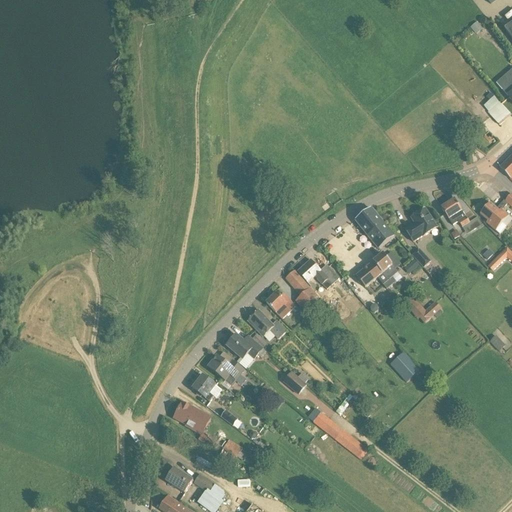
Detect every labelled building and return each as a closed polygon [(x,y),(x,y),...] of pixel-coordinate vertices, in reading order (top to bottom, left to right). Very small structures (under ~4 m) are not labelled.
[(475,34),(481,28),(477,23),(471,28),(475,34)] [(511,82),(502,91),(511,101),(511,82)] [(511,115),(505,108),(500,103),(488,113),(499,126),(511,115)] [(507,204),(511,208),(511,195),(505,202),(504,201),(497,210),(490,204),(480,215),(488,222),(486,225),(495,233),(496,231),(500,235),(506,228),(502,225),(509,217),(502,210),(507,204)] [(469,229),(471,233),(482,226),(478,218),(469,223),(455,200),(442,209),(453,227),(460,223),(465,232),(469,229)] [(379,251),(387,245),(395,238),(371,210),(355,222),(379,251)] [(438,230),(431,219),(426,210),(411,219),(415,225),(406,231),(414,244),(423,238),(424,239),(438,230)] [(511,252),(508,249),(488,268),(493,273),(507,259),(511,263),(511,252)] [(432,264),(421,250),(413,257),(424,270),(432,264)] [(494,255),(489,251),(483,256),(488,261),(494,255)] [(399,274),(390,263),(384,256),(356,278),(366,290),(379,280),(387,290),(396,283),(393,279),(399,274)] [(340,280),(336,275),(329,268),(322,274),(321,272),(312,262),(306,267),(307,268),(300,275),(311,288),(318,282),(322,287),(324,285),(328,290),(340,280)] [(318,305),(315,302),(319,299),(295,272),(286,280),(302,298),(295,303),(304,312),(307,310),(310,313),(318,305)] [(283,295),(281,298),(277,295),(267,305),(283,321),(296,308),(283,295)] [(426,312),(413,297),(404,305),(419,321),(420,320),(425,326),(442,311),(435,304),(426,312)] [(248,322),(264,338),(270,332),(279,341),(287,332),(277,322),(272,326),(259,312),(248,322)] [(264,351),(256,343),(248,337),(252,341),(248,346),(237,336),(227,348),(244,362),(249,357),(255,361),(264,351)] [(258,344),(262,340),(261,340),(258,336),(253,340),(257,344),(258,344)] [(498,339),(492,344),(500,353),(506,347),(498,339)] [(209,369),(217,375),(232,387),(245,371),(224,354),(220,360),(218,358),(209,369)] [(407,384),(420,373),(421,372),(405,354),(403,355),(391,366),(407,384)] [(308,387),(292,374),(283,384),(300,397),(308,387)] [(302,375),(299,379),(305,384),(308,381),(302,375)] [(222,392),(203,377),(193,390),(210,403),(215,398),(216,399),(222,392)] [(261,394),(270,402),(276,395),(266,387),(261,394)] [(173,421),(184,427),(201,437),(198,440),(204,444),(208,437),(204,434),(211,420),(182,405),(173,421)] [(239,421),(235,418),(226,412),(221,419),(234,428),(239,421)] [(344,431),(318,412),(310,422),(336,441),(351,453),(359,443),(344,431)] [(234,464),(237,459),(242,451),(243,449),(230,441),(220,456),(234,464)] [(194,482),(183,475),(175,470),(166,483),(186,495),(194,482)] [(212,511),(225,493),(201,477),(195,486),(199,488),(206,493),(208,495),(200,507),(207,511),(212,511)] [(190,511),(170,499),(168,498),(160,510),(162,511),(190,511)]
